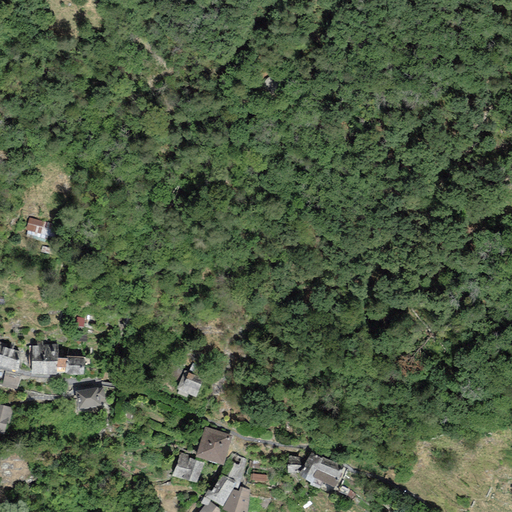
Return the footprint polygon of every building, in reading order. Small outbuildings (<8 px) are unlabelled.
[(269,92),(272,92),(275,92),(277,91),(279,89),(284,87),(283,80),(279,81),(278,79),(276,77),(273,77),(270,77),(268,78),(266,79),(265,81),(264,84),(264,86),(265,89),(267,90),(269,92)] [(57,225),(29,218),(26,231),(28,231),(26,238),(45,242),(47,235),(54,237),(57,225)] [(84,318),(77,317),(75,326),(83,327),(84,318)] [(58,345),(32,346),(31,374),(56,374),(56,372),(57,358),(58,345)] [(8,348),(6,347),(0,365),(0,366),(17,371),(22,352),(14,350),(8,348)] [(84,357),(67,357),(67,359),(67,372),(67,374),(84,374),(84,357)] [(56,372),(67,372),(67,359),(57,358),(56,372)] [(138,362),(122,358),(120,365),(123,366),(136,369),(138,362)] [(184,371),(176,390),(179,391),(178,394),(187,398),(188,395),(196,398),(204,379),(184,371)] [(20,375),(5,372),(2,386),(17,390),(20,375)] [(78,409),(100,406),(100,403),(105,402),(103,388),(76,392),(78,409)] [(0,433),(4,435),(6,424),(9,425),(13,407),(0,404),(0,433)] [(232,435),(205,427),(195,458),(223,466),(232,435)] [(204,462),(181,453),(172,476),(195,483),(204,462)] [(246,458),(231,453),(221,474),(236,482),(234,487),(238,488),(246,458)] [(343,467),(312,453),(307,460),(288,456),(287,474),(297,474),(296,476),(310,482),(312,478),(334,488),(343,467)] [(268,475),(250,473),(250,481),(267,483),(268,475)] [(211,499),(223,507),(232,490),(234,487),(236,482),(221,474),(211,492),(208,490),(200,503),(204,505),(206,506),(209,502),(211,499)] [(249,490),(239,487),(238,492),(232,490),(223,507),(222,509),(229,511),(247,511),(249,499),(247,499),(249,490)] [(198,511),(219,511),(220,510),(209,502),(206,506),(204,505),(198,511)]
